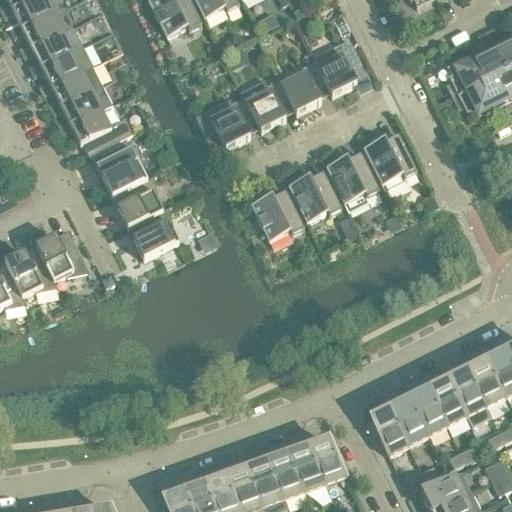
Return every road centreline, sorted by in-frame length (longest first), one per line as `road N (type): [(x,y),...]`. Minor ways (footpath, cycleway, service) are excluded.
road 1 (residential): [(326,399),(116,472)]
road 2 (residential): [(507,302),(326,399)]
road 3 (residential): [(259,168),(407,96)]
road 4 (residential): [(391,64),(511,2)]
road 5 (residential): [(385,511),(326,399)]
